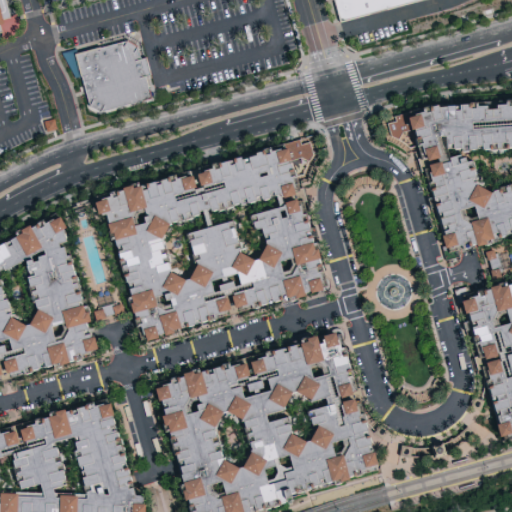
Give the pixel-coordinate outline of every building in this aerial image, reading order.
[(0,0),(0,47),(21,43),(13,13),(4,15),(0,0)] [(329,0),(334,19),(414,0),(329,0)] [(145,63),(146,64),(150,63),(152,62),(152,63),(157,79),(151,81),(157,105),(106,118),(104,117),(95,115),(82,63),(81,59),(103,53),(132,45),(144,50),(145,63)] [(511,99),(471,107),(456,102),(415,109),(414,111),(381,117),(385,137),(394,139),(395,135),(409,139),(424,226),(432,228),(428,241),(429,248),(444,252),(442,258),(452,256),(455,244),(503,236),(505,228),(511,229),(511,99)] [(309,294),(290,209),(303,185),(287,188),(285,176),(297,173),(303,163),(293,158),(285,160),(283,150),(77,195),(81,215),(95,212),(114,303),(85,310),(87,321),(99,318),(99,317),(140,308),(138,299),(144,297),(146,305),(168,300),(171,312),(161,314),(131,320),(130,319),(125,320),(128,334),(309,294)] [(82,351),(76,333),(72,328),(72,319),(62,284),(55,283),(61,279),(56,263),(48,263),(54,258),(49,251),(49,247),(54,243),(47,217),(12,227),(10,227),(0,234),(0,376),(67,356),(82,351)] [(511,279),(503,282),(500,287),(474,285),(473,294),(465,297),(463,289),(456,291),(458,298),(447,302),(458,335),(492,437),(511,430),(511,279)] [(178,511),(236,511),(349,477),(350,471),(362,467),(320,331),(287,342),(286,347),(277,346),(272,348),(268,349),(257,352),(257,355),(213,369),(202,368),(196,370),(191,371),(182,374),(172,373),(165,375),(165,382),(139,390),(147,416),(162,463),(168,468),(165,502),(176,503),(178,511)] [(0,511),(72,511),(128,500),(127,497),(121,499),(118,487),(117,487),(113,468),(112,468),(109,453),(106,454),(101,429),(100,430),(94,403),(38,415),(40,421),(0,429),(0,511)]
